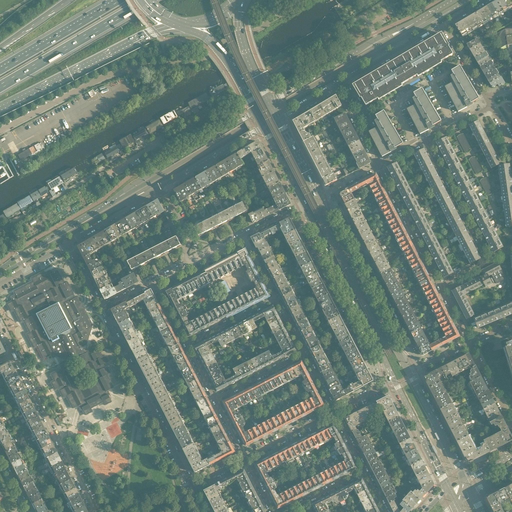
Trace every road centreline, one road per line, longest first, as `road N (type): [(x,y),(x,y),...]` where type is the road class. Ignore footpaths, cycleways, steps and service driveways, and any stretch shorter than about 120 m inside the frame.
road 1 (secondary): [(127,199),(451,10)]
road 2 (secondary): [(418,22),(115,201)]
road 3 (unclassified): [(0,131),(119,70),(198,59),(223,38),(306,0)]
road 4 (residential): [(192,485),(101,308)]
road 5 (motorway): [(0,106),(179,23)]
road 6 (residential): [(401,359),(408,344),(341,214),(323,208)]
road 7 (residential): [(0,230),(154,139)]
road 8 (residential): [(311,216),(303,232),(368,358),(386,364)]
road 9 (residential): [(13,354),(94,511)]
road 10 (motorway): [(0,86),(147,0)]
road 11 (secondary): [(401,359),(323,208)]
road 12 (secondary): [(311,216),(386,364)]
road 13 (secondary): [(0,274),(127,199)]
road 14 (residential): [(377,165),(439,284)]
road 15 (residential): [(427,140),(488,259)]
road 16 (motorway): [(114,0),(0,69)]
road 17 (secondary): [(115,201),(0,268)]
road 18 (secondary): [(376,38),(269,102)]
road 19 (secondary): [(463,479),(407,370)]
road 20 (secondary): [(393,379),(448,487)]
